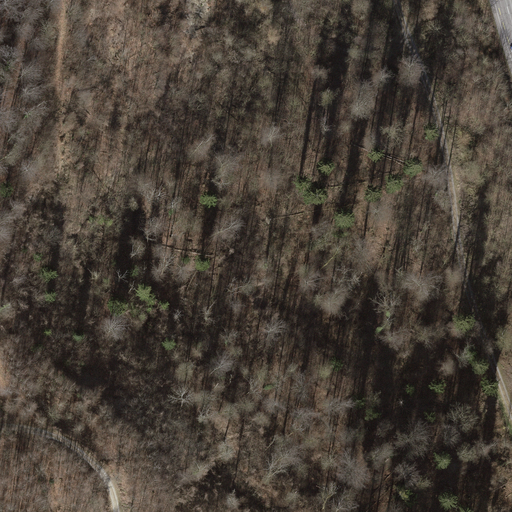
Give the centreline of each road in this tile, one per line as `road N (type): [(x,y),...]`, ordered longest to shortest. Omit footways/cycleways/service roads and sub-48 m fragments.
road 1 (track): [(285,0),(288,44),(317,93),(370,252),(392,391),(430,466),(434,511)]
road 2 (track): [(511,409),(467,285),(444,142),(396,0)]
road 3 (track): [(59,0),(55,124),(64,248),(83,293),(172,379)]
road 4 (track): [(0,427),(39,431),(79,449),(105,476),(117,511)]
road 5 (track): [(287,0),(304,28),(338,49),(375,53),(409,39)]
